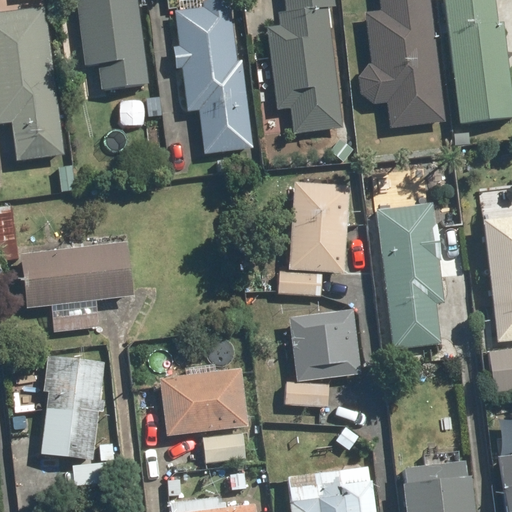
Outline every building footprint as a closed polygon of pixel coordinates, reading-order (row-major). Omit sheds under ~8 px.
[(147,85),(134,0),(86,0),(74,2),(84,68),(95,66),(99,92),(147,85)] [(249,150),(240,62),(234,62),(227,0),(200,3),(201,10),(174,13),(177,48),(171,48),(173,71),(180,70),(185,114),(196,113),(201,155),(249,150)] [(333,8),(332,0),(281,0),(283,14),(276,15),(277,27),(263,29),(274,112),(287,111),(290,136),(341,130),(325,9),(333,8)] [(442,123),(427,0),(376,0),(378,11),(362,13),(368,65),(365,66),(355,80),(357,97),(371,106),(385,105),(388,130),(442,123)] [(495,25),(491,0),(439,0),(456,127),(511,119),(499,24),(495,25)] [(62,157),(42,8),(0,13),(0,125),(8,124),(13,163),(62,157)] [(353,156),(353,139),(336,139),(337,156),(353,156)] [(72,166),(54,168),(58,196),(75,194),(72,166)] [(341,276),(347,188),(291,184),(285,272),(341,276)] [(441,304),(436,262),(439,262),(435,228),(432,228),(429,205),(373,212),(390,351),(438,345),(434,305),(441,304)] [(0,263),(15,262),(8,207),(0,207),(0,263)] [(511,340),(511,236),(482,240),(494,343),(511,340)] [(130,298),(124,244),(17,257),(23,311),(48,308),(51,334),(97,329),(94,303),(130,298)] [(319,298),(320,277),(277,274),(275,295),(319,298)] [(358,376),(350,311),(286,319),(294,384),(358,376)] [(511,392),(511,349),(485,353),(490,395),(511,392)] [(89,462),(102,365),(45,357),(41,393),(46,394),(38,455),(89,462)] [(246,428),(238,369),(157,379),(164,438),(246,428)] [(325,408),(326,386),(284,384),(283,406),(325,408)] [(297,470),(293,427),(261,422),(266,473),(297,470)] [(241,460),(238,435),(200,440),(203,465),(241,460)] [(472,511),(468,476),(464,477),(462,462),(458,462),(456,448),(420,452),(422,467),(400,470),(402,485),(399,485),(401,511),(472,511)] [(511,511),(511,454),(495,457),(501,511),(511,511)] [(122,482),(119,461),(70,467),(73,488),(122,482)] [(286,511),(371,511),(366,468),(316,475),(318,485),(284,489),(286,511)] [(252,511),(251,505),(215,510),(214,499),(167,505),(167,511),(252,511)]
